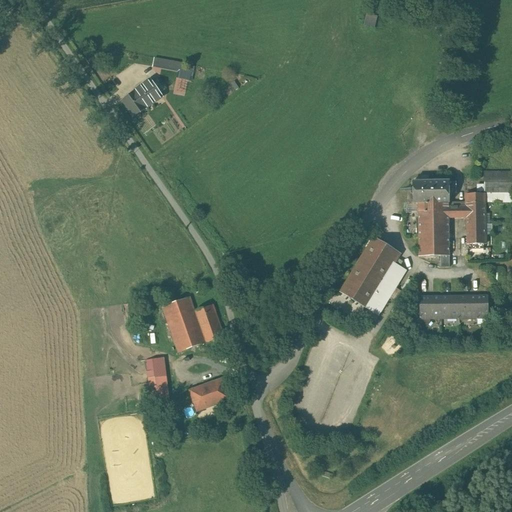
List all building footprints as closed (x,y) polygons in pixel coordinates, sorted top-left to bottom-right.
[(365,14),(361,25),(372,28),(375,17),(365,14)] [(154,58),(153,64),(181,70),(182,64),(154,58)] [(189,71),(181,70),(179,79),(187,80),(189,71)] [(150,81),(135,91),(146,107),(162,97),(150,81)] [(146,107),(135,91),(122,100),(133,117),(147,108),(146,107)] [(511,171),(484,172),(484,194),(511,194),(511,171)] [(418,203),(419,256),(441,256),(449,256),(448,218),(448,207),(448,203),(449,203),(449,181),(412,181),(413,204),(418,203)] [(466,206),(448,207),(448,218),(466,217),(467,244),(485,244),(484,194),(466,194),(466,206)] [(394,263),(400,253),(374,237),(340,292),(366,308),(394,263)] [(449,267),(449,256),(441,256),(441,267),(449,267)] [(394,263),(366,308),(378,315),(406,270),(394,263)] [(162,307),(178,352),(205,343),(194,311),(189,297),(162,307)] [(487,297),(420,297),(420,318),(487,318),(487,297)] [(194,311),(205,343),(224,336),(212,305),(194,311)] [(162,359),(145,361),(151,406),(168,404),(162,359)] [(222,379),(190,390),(200,418),(232,406),(222,379)]
